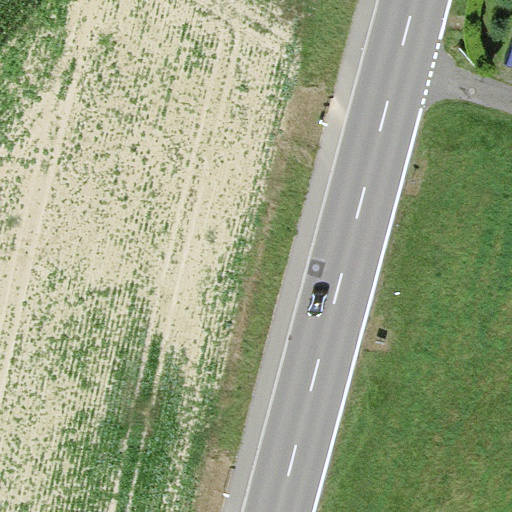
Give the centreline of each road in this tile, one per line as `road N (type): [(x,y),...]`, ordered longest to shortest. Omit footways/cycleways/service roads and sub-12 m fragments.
road 1 (secondary): [(278,511),(399,59)]
road 2 (residential): [(399,59),(511,101)]
